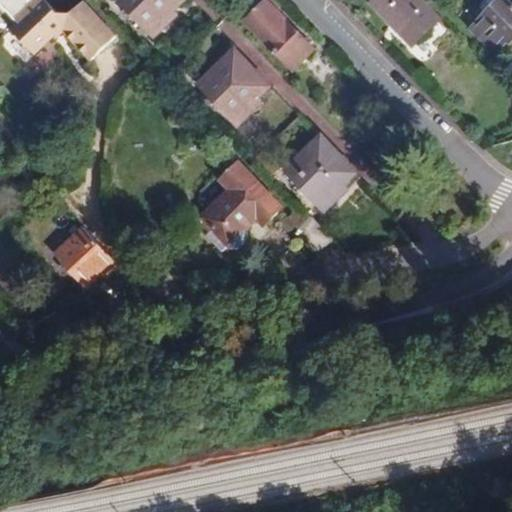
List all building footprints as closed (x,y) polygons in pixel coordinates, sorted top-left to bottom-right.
[(47,0),(34,0),(16,17),(20,22),(13,28),(36,54),(48,42),(56,35),(58,37),(65,30),(93,60),(118,37),(85,1),(73,13),(59,13),(47,0)] [(120,0),(151,33),(176,10),(182,4),(185,0),(120,0)] [(315,49),(266,0),(245,21),(294,71),(304,61),(315,49)] [(370,0),(379,9),(415,47),(443,21),(423,0),(370,0)] [(511,6),(506,0),(499,0),(473,25),(499,52),(511,42),(511,43),(511,6)] [(180,15),(176,10),(151,33),(155,37),(180,15)] [(237,50),(201,85),(236,121),(259,99),(265,93),(272,87),(237,50)] [(264,105),(259,99),(236,121),(240,126),(264,105)] [(180,135),(202,130),(197,121),(179,125),(180,135)] [(288,171),(322,208),(346,185),(352,179),(359,172),(324,136),(288,171)] [(51,163),(39,175),(49,186),(61,174),(51,163)] [(285,209),(240,163),(223,180),(233,191),(205,218),(216,229),(208,236),(223,252),(231,245),(232,246),(234,246),(234,247),(241,246),(244,244),(248,240),(248,233),(247,230),(260,218),(266,226),(285,209)] [(351,189),(346,185),(322,208),(327,212),(351,189)] [(301,208),(290,217),(300,229),(311,220),(301,208)] [(333,238),(315,216),(311,220),(300,229),(296,232),(315,254),(333,238)] [(116,260),(86,228),(58,255),(87,287),(103,272),(116,260)]
